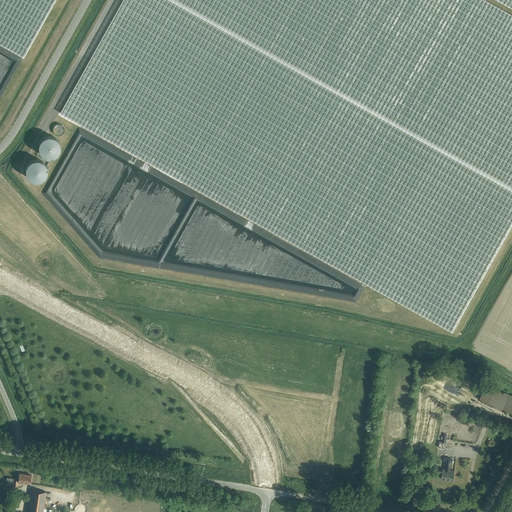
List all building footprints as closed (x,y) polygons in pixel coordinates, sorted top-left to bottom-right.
[(0,0),(0,44),(23,57),(55,0),(0,0)] [(511,0),(123,0),(60,113),(453,331),(511,224),(511,12),(489,0),(498,0),(511,7),(511,0)] [(60,122),(54,127),(60,133),(65,128),(60,122)] [(47,145),(48,146),(43,149),(48,158),(65,149),(59,138),(47,145)] [(30,165),(29,178),(48,180),(49,163),(41,163),(40,166),(30,165)] [(480,400),(511,413),(511,395),(486,385),(480,400)] [(389,410),(387,440),(407,441),(409,411),(389,410)] [(439,441),(439,447),(445,448),(446,442),(447,434),(444,434),(443,442),(439,441)] [(441,479),(454,481),(455,471),(450,471),(452,459),(443,458),(443,462),(446,463),(445,470),(442,469),(441,479)] [(387,462),(387,472),(397,473),(397,462),(387,462)] [(9,479),(7,488),(12,489),(14,489),(14,490),(17,491),(18,482),(30,483),(31,478),(31,475),(25,474),(19,473),(19,476),(18,480),(17,480),(14,479),(14,480),(10,479),(9,479)] [(27,511),(43,511),(46,492),(31,490),(27,511)]
